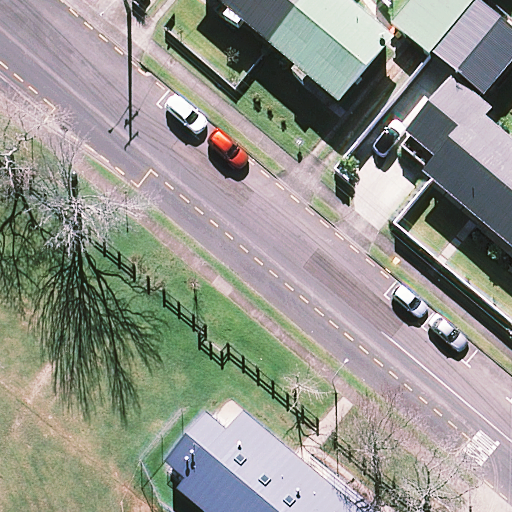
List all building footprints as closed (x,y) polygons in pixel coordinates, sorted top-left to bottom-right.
[(396,44),(343,0),(214,0),(342,108),(396,44)] [(481,6),(472,0),(422,0),(398,31),(437,62),(481,6)] [(511,70),(511,30),(484,8),(440,62),(487,101),(511,70)] [(511,146),(447,93),(406,142),(436,167),(426,179),(511,249),(511,146)] [(228,437),(211,423),(173,468),(193,485),(183,496),(201,511),(356,511),(248,420),(228,437)]
